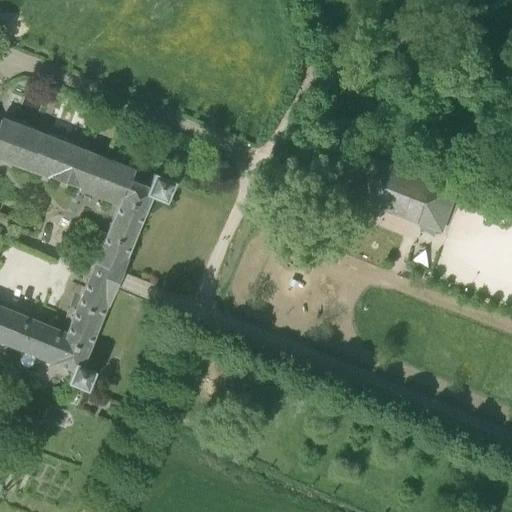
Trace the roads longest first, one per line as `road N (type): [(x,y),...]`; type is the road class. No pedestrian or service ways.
road 1 (track): [(194,312),(255,172),(307,84)]
road 2 (track): [(194,312),(103,511)]
